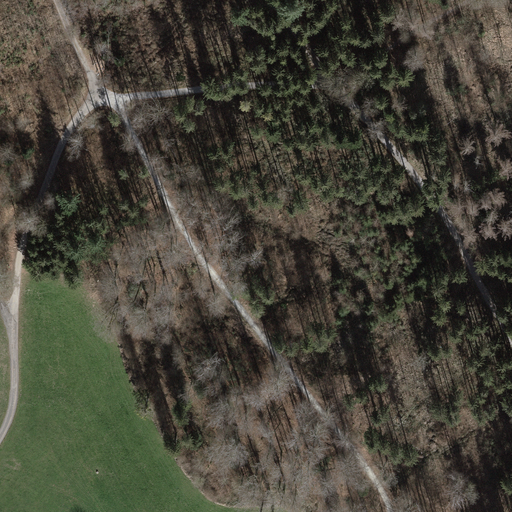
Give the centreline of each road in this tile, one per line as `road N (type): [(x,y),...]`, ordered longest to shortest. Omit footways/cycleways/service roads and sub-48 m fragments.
road 1 (track): [(111,96),(188,249),(382,487),(387,511)]
road 2 (unclassified): [(111,96),(88,103),(24,237),(10,328),(12,400),(0,440)]
road 3 (track): [(511,338),(438,203),(330,82)]
road 4 (track): [(330,82),(111,96)]
road 5 (track): [(475,0),(330,82)]
